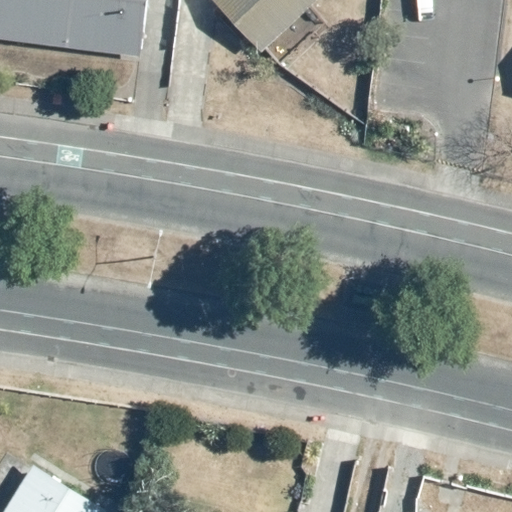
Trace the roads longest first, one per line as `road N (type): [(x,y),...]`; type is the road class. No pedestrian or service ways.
road 1 (residential): [(511,389),(0,288)]
road 2 (residential): [(0,175),(291,222),(511,274)]
